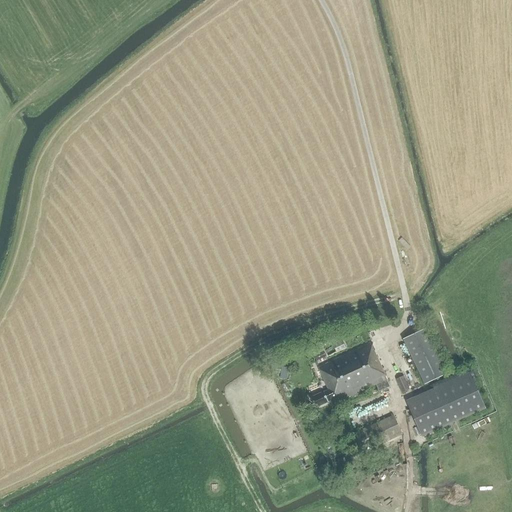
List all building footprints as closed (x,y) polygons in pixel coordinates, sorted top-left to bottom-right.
[(424,384),(446,374),(425,329),(403,339),(424,384)] [(325,345),(322,339),(309,345),(312,351),(322,347),(325,345)] [(333,346),(336,352),(345,347),(342,341),(333,346)] [(379,392),(389,387),(386,380),(387,379),(370,343),(318,367),(328,389),(323,392),(323,391),(310,397),(315,408),(328,402),(339,397),(341,400),(375,385),(379,392)] [(316,361),(326,357),(323,351),(314,356),(316,361)] [(469,372),(405,401),(421,436),(485,407),(469,372)] [(401,392),(409,389),(403,376),(395,379),(401,392)] [(361,453),(402,434),(393,415),(352,434),(361,453)]
